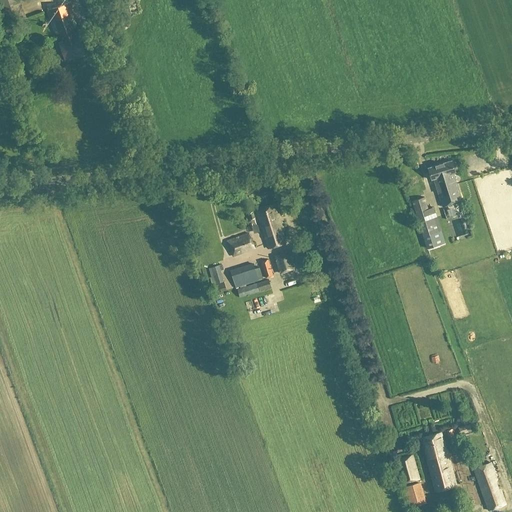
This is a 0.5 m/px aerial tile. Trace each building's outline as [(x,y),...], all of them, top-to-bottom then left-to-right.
[(0,0),(0,28),(25,20),(18,0),(0,0)] [(97,0),(92,0),(85,2),(93,25),(105,21),(97,0)] [(78,33),(67,2),(47,10),(65,62),(85,55),(78,33)] [(451,161),(427,169),(431,181),(433,180),(442,208),(461,201),(452,173),(454,172),(451,161)] [(478,169),(472,170),(474,175),(491,171),(489,161),(477,164),(478,169)] [(242,196),(247,207),(253,204),(248,193),(242,196)] [(424,198),(411,202),(422,237),(435,233),(424,198)] [(255,211),(268,249),(285,244),(273,206),(255,211)] [(449,206),(450,221),(464,221),(463,206),(449,206)] [(457,239),(468,238),(468,221),(456,222),(457,239)] [(232,257),(254,249),(248,234),(227,242),(232,257)] [(297,272),(305,271),(304,262),(300,263),(299,251),(294,252),(297,272)] [(295,270),(289,252),(273,256),(279,274),(295,270)] [(272,276),(267,260),(259,262),(264,279),(272,276)] [(244,285),(258,282),(253,264),(229,272),(234,288),(239,287),(240,289),(235,291),(239,299),(270,289),(267,280),(245,287),(244,285)] [(207,269),(210,279),(209,280),(212,295),(226,291),(224,282),(221,282),(220,276),(221,276),(220,271),(223,271),(221,266),(207,269)] [(277,300),(257,300),(258,315),(277,314),(277,300)] [(450,303),(454,315),(461,312),(456,301),(450,303)] [(459,435),(471,432),(470,426),(457,429),(459,435)] [(454,497),(452,488),(455,487),(446,455),(445,455),(440,433),(420,438),(426,460),(434,493),(438,491),(440,500),(446,499),(454,497)] [(419,481),(412,455),(393,460),(400,486),(419,481)] [(487,511),(505,505),(490,464),(472,471),(487,511)] [(425,504),(419,483),(402,488),(408,508),(425,504)]
